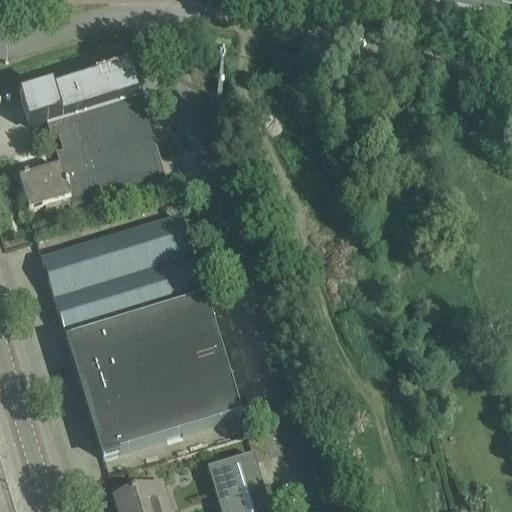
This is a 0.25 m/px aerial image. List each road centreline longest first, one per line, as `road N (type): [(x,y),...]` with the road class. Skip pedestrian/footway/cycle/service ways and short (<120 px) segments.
road 1 (unclassified): [(312,511),(159,11)]
road 2 (residential): [(511,75),(289,27),(159,11)]
road 3 (tertiary): [(51,511),(0,341)]
road 4 (residential): [(159,11),(117,13),(0,47)]
